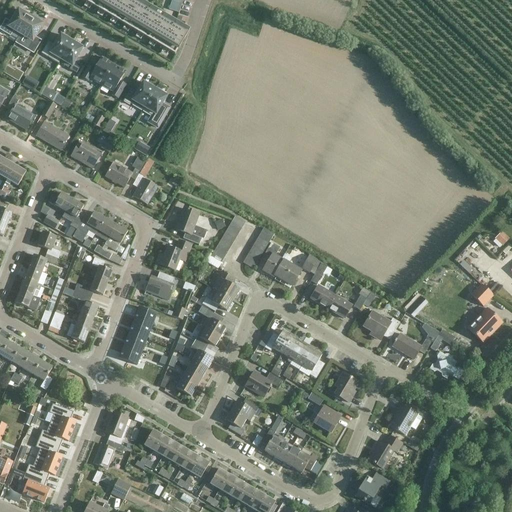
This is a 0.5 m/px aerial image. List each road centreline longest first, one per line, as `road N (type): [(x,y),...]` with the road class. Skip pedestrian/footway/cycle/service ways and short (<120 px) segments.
road 1 (residential): [(198,434),(321,501),(336,489),(383,368)]
road 2 (residential): [(100,378),(96,358),(143,222),(48,167)]
road 3 (unclassified): [(423,511),(439,450),(511,360)]
road 4 (residential): [(38,0),(181,85)]
road 5 (unclassified): [(198,434),(259,301)]
road 6 (residential): [(55,511),(101,397),(100,378)]
road 7 (residential): [(383,368),(259,301)]
road 8 (residential): [(0,290),(48,167)]
